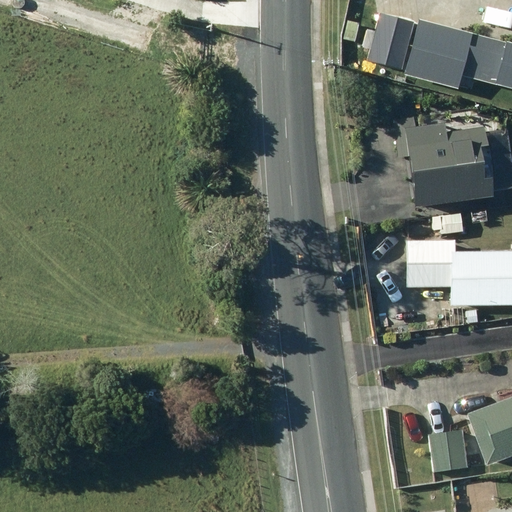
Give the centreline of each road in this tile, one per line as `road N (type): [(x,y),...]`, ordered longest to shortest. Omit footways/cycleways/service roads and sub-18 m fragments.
road 1 (secondary): [(259,0),(301,511)]
road 2 (track): [(265,64),(47,0)]
